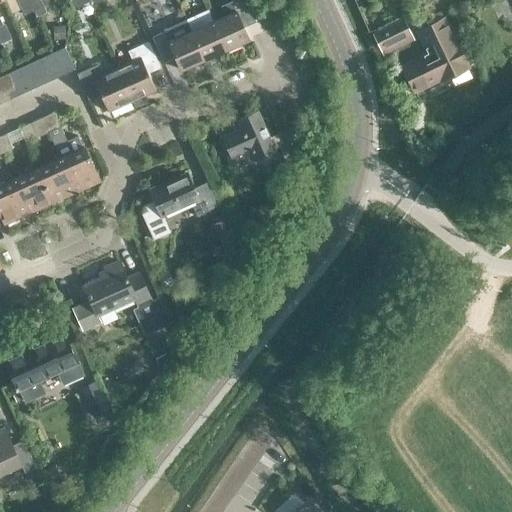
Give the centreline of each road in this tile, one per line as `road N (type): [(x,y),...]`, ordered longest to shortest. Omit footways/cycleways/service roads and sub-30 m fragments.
road 1 (secondary): [(107,511),(316,250),(356,164)]
road 2 (residential): [(0,279),(104,238),(136,127),(279,70)]
road 3 (residential): [(356,164),(511,276)]
road 4 (secondary): [(356,164),(357,104),(318,0)]
